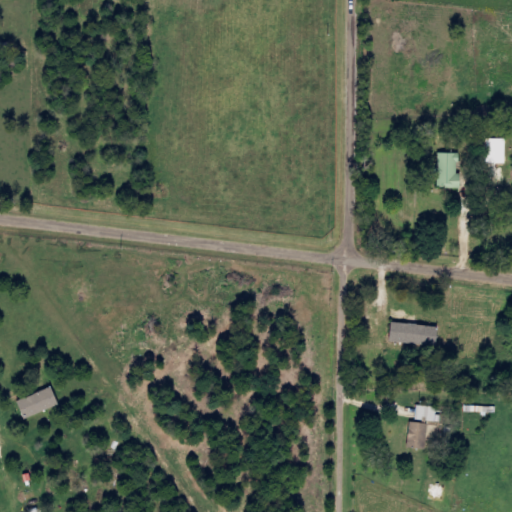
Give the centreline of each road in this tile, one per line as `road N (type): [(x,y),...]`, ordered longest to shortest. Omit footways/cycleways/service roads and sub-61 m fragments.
road 1 (residential): [(0,223),(511,284)]
road 2 (residential): [(343,265),(345,0)]
road 3 (residential): [(343,265),(336,511)]
